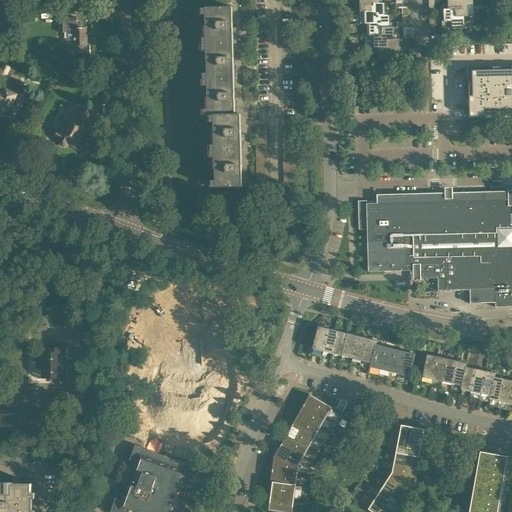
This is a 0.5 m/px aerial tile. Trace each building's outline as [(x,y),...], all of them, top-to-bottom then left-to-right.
[(359,0),(360,12),(364,12),(372,11),(372,4),(380,3),(379,0),(359,0)] [(447,0),(447,9),(456,9),(456,17),(464,16),(464,17),(468,17),(468,4),(460,4),(459,0),(447,0)] [(385,15),(384,3),(380,3),(372,4),(372,11),(364,12),(360,12),(360,24),(364,24),(369,24),(377,23),(377,16),(385,16),(385,15)] [(206,8),(207,62),(233,61),(232,7),(206,8)] [(447,9),(443,9),(443,21),(441,21),(442,32),(452,31),(452,29),(464,29),(464,17),(464,16),(456,17),(456,9),(447,9)] [(4,14),(3,14),(3,15),(2,15),(2,16),(1,16),(1,17),(1,18),(1,19),(1,20),(2,20),(2,21),(3,21),(3,22),(4,22),(5,22),(6,22),(7,22),(7,21),(8,21),(9,20),(9,19),(9,18),(9,17),(9,16),(9,15),(8,15),(7,14),(6,14),(5,14),(4,14)] [(369,36),(374,36),(382,36),(381,28),(390,27),(389,15),(385,15),(385,16),(377,16),(377,23),(369,24),(369,36)] [(83,27),(82,24),(77,24),(77,18),(59,18),(59,25),(60,33),(66,33),(66,41),(74,40),(75,47),(74,47),(74,58),(82,58),(82,63),(90,63),(90,46),(86,46),(85,27),(83,27)] [(374,48),(378,48),(387,48),(386,40),(395,40),(395,39),(394,27),(390,27),(381,28),(382,36),(374,36),(374,48)] [(378,48),(379,60),(392,60),(391,52),(399,52),(399,39),(395,39),(395,40),(386,40),(387,48),(378,48)] [(209,116),(214,116),(235,114),(233,61),(207,62),(209,116)] [(15,69),(4,64),(0,71),(0,74),(5,77),(0,86),(0,110),(1,111),(2,112),(3,112),(4,112),(5,111),(6,110),(8,111),(16,95),(5,89),(9,79),(10,79),(15,69)] [(511,69),(472,70),(473,95),(469,95),(470,116),(511,115),(511,69)] [(78,105),(78,106),(86,106),(86,87),(87,87),(87,86),(85,86),(69,86),(67,86),(67,87),(69,87),(69,105),(78,105)] [(79,120),(72,116),(63,133),(58,131),(57,130),(56,130),(55,131),(54,131),(54,133),(53,133),(54,135),(54,136),(55,137),(59,139),(59,140),(59,142),(59,143),(60,144),(61,145),(62,146),(63,146),(64,146),(65,146),(66,145),(67,145),(68,144),(76,148),(84,132),(84,133),(85,133),(86,132),(87,132),(88,131),(88,130),(88,129),(88,109),(79,110),(79,120)] [(235,114),(214,116),(216,188),(242,187),(240,114),(235,114)] [(109,191),(93,184),(90,191),(106,198),(109,191)] [(446,193),(376,195),(377,203),(367,204),(367,201),(358,201),(359,230),(367,229),(368,272),(416,270),(422,270),(423,276),(426,278),(437,278),(438,291),(459,290),(460,303),(484,302),(484,307),(511,306),(511,199),(506,200),(505,191),(446,193)] [(225,314),(174,295),(153,353),(173,360),(145,435),(191,452),(207,445),(212,447),(242,366),(233,362),(238,349),(216,340),(225,314)] [(312,348),(322,351),(328,328),(318,326),(312,348)] [(322,351),(332,353),(337,331),(328,328),(322,351)] [(332,353),(342,356),(347,333),(337,331),(332,353)] [(342,356),(351,358),(357,336),(347,333),(342,356)] [(351,358),(362,361),(367,338),(357,336),(351,358)] [(362,361),(370,363),(371,363),(376,344),(377,340),(367,338),(362,361)] [(369,367),(380,369),(385,347),(376,344),(371,363),(370,363),(369,367)] [(380,369),(389,371),(395,349),(385,347),(380,369)] [(389,371),(399,374),(405,351),(395,349),(389,371)] [(66,350),(45,350),(45,354),(43,354),(43,358),(38,358),(38,355),(38,378),(44,378),(44,376),(54,376),(55,381),(66,381),(66,371),(69,371),(69,360),(66,360),(66,350)] [(405,351),(399,374),(409,376),(415,354),(405,351)] [(422,377),(432,379),(437,357),(427,354),(425,365),(422,377)] [(432,379),(442,381),(447,359),(437,357),(432,379)] [(442,381),(452,383),(457,361),(447,359),(442,381)] [(452,383),(461,385),(462,386),(466,367),(467,363),(457,361),(452,383)] [(460,389),(471,391),(475,369),(466,367),(462,386),(461,385),(460,389)] [(471,391),(481,393),(485,371),(475,369),(471,391)] [(481,393),(490,395),(494,377),(495,377),(495,373),(485,371),(481,393)] [(489,399),(499,401),(504,379),(495,377),(494,377),(490,395),(489,399)] [(499,401),(509,403),(511,387),(511,380),(504,379),(499,401)] [(311,395),(305,406),(326,418),(332,407),(311,395)] [(305,406),(300,416),(320,428),(326,418),(305,406)] [(12,408),(0,408),(0,430),(12,430),(12,408)] [(300,416),(294,426),(314,438),(320,428),(300,416)] [(294,426),(288,436),(309,447),(314,438),(294,426)] [(407,454),(412,432),(400,429),(396,452),(407,454)] [(419,457),(423,434),(412,432),(407,454),(419,457)] [(288,436),(283,446),(303,457),(309,447),(288,436)] [(119,499),(116,498),(110,511),(182,511),(187,500),(185,499),(191,482),(193,484),(199,469),(135,445),(130,460),(133,461),(130,467),(127,466),(122,481),(125,483),(119,499)] [(283,446),(276,458),(299,465),(303,457),(283,446)] [(497,511),(507,456),(492,453),(480,451),(469,511),(497,511)] [(417,468),(419,457),(407,454),(396,452),(394,463),(417,468)] [(276,458),(274,471),(297,474),(299,465),(276,458)] [(414,481),(417,468),(394,463),(392,472),(414,481)] [(274,471),(272,482),(284,484),(296,485),(297,474),(274,471)] [(407,493),(414,481),(392,472),(387,480),(407,493)] [(407,493),(387,480),(381,489),(401,502),(407,493)] [(272,482),(269,510),(280,511),(281,507),(284,484),(272,482)] [(0,511),(31,511),(31,484),(0,483),(0,511)] [(281,507),(280,511),(283,511),(291,511),(292,508),(293,502),(296,485),(284,484),(281,507)] [(401,502),(381,489),(374,499),(394,511),(401,502)] [(394,511),(374,499),(368,509),(372,511),(394,511)]
